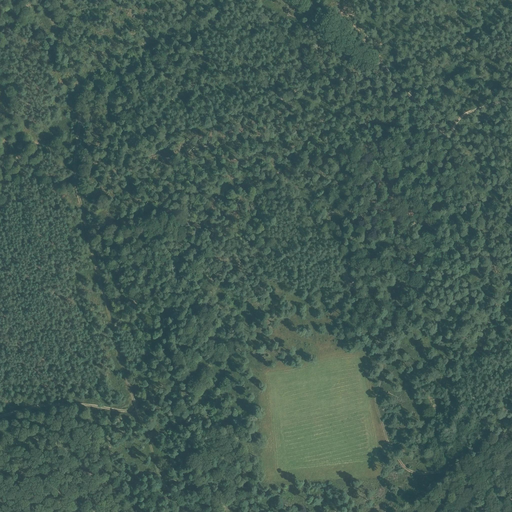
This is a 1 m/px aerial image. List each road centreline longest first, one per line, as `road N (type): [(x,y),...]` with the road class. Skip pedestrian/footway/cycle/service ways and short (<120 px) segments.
road 1 (track): [(44,0),(74,85),(71,175),(83,235),(148,452),(180,511)]
road 2 (track): [(438,128),(83,235)]
road 3 (track): [(511,216),(384,63),(307,0)]
road 4 (track): [(375,344),(377,409),(400,463),(426,473),(473,470)]
road 5 (track): [(0,415),(32,407),(134,412)]
